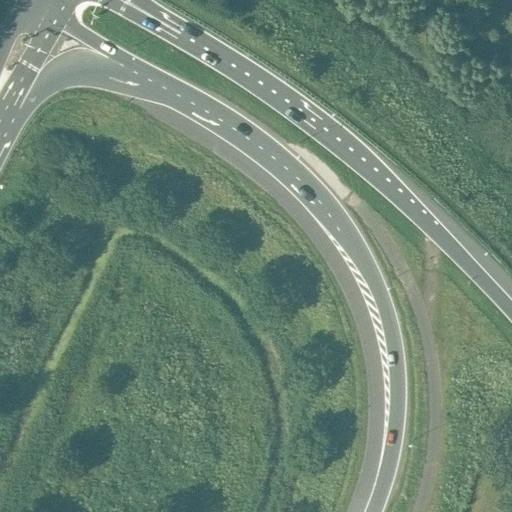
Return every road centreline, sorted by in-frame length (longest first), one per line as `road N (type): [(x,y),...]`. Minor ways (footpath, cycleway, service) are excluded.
road 1 (motorway): [(110,51),(237,121),(307,178),(358,247),(382,298),(396,360),(394,423),(372,511)]
road 2 (motorway): [(511,313),(431,230),(290,114),(104,0)]
